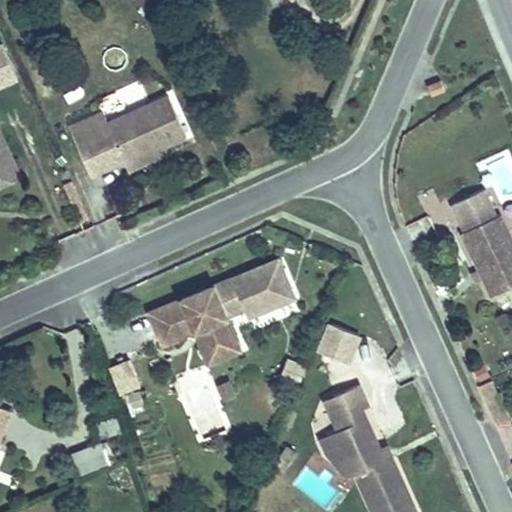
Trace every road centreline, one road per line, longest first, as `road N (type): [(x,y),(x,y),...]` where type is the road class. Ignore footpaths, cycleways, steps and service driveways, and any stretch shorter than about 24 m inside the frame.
road 1 (residential): [(346,157),(504,511)]
road 2 (residential): [(346,157),(0,311)]
road 3 (residential): [(430,0),(374,125),(346,157)]
